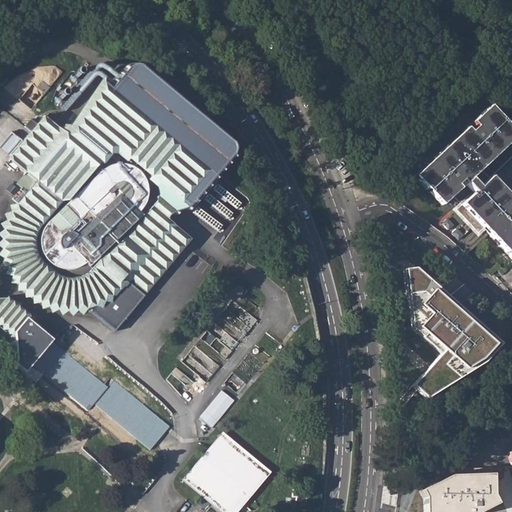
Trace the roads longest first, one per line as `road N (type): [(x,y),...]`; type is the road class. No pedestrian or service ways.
road 1 (secondary): [(139,0),(238,97),(308,227),(343,360),(339,511)]
road 2 (secondary): [(364,511),(367,353),(340,220)]
road 3 (secondary): [(340,220),(281,91),(214,0)]
road 4 (residential): [(340,220),(390,210),(511,309)]
